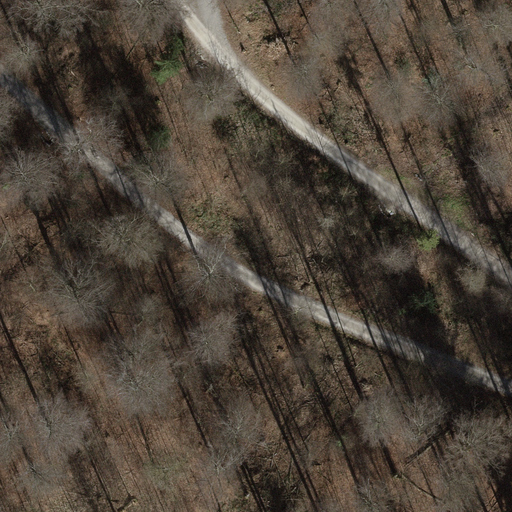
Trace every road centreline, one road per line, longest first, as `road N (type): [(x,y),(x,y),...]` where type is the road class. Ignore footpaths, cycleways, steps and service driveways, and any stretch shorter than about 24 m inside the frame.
road 1 (track): [(511,390),(295,301),(216,258),(0,73)]
road 2 (track): [(180,0),(290,116),(511,270)]
